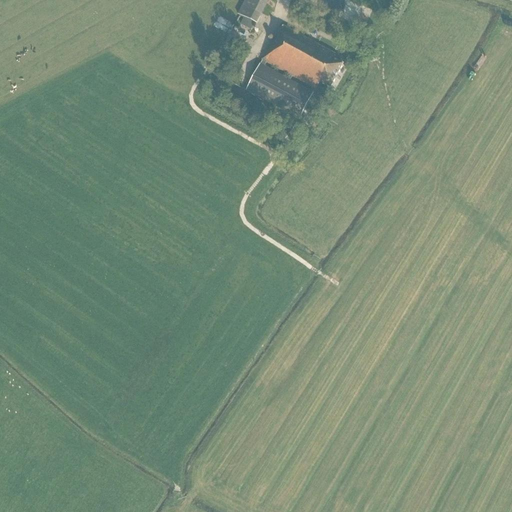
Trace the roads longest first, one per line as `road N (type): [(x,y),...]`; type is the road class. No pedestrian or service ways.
road 1 (track): [(337,284),(250,228),(241,213),(308,114)]
road 2 (track): [(277,155),(192,104),(193,88),(232,30)]
